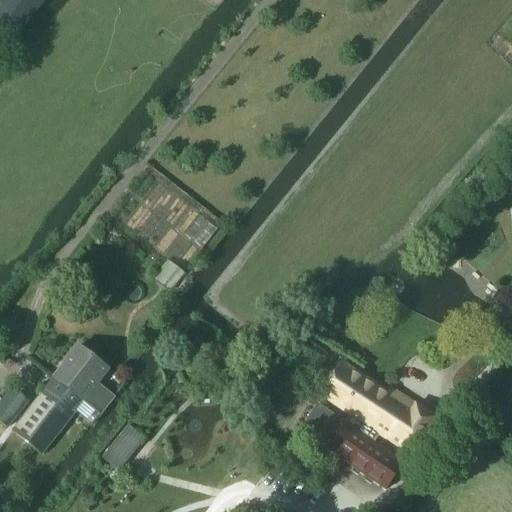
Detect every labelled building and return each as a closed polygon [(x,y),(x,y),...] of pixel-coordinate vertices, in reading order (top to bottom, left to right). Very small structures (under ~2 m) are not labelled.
[(0,0),(0,33),(11,43),(44,0),(0,0)] [(502,185),(502,190),(504,195),(508,198),(511,199),(511,174),(508,177),(504,180),(502,185)] [(166,263),(155,277),(170,289),(182,275),(166,263)] [(55,378),(12,433),(41,456),(75,412),(91,425),(99,415),(109,403),(113,398),(113,397),(97,385),(108,371),(78,347),(54,377),(55,378)] [(317,405),(299,432),(325,450),(385,491),(403,464),(373,444),(379,435),(410,457),(436,419),(396,392),(392,397),(341,363),(320,395),(349,415),(344,424),(317,405)] [(12,390),(0,405),(0,422),(7,428),(28,402),(12,390)] [(129,427),(103,458),(118,470),(143,440),(129,427)]
